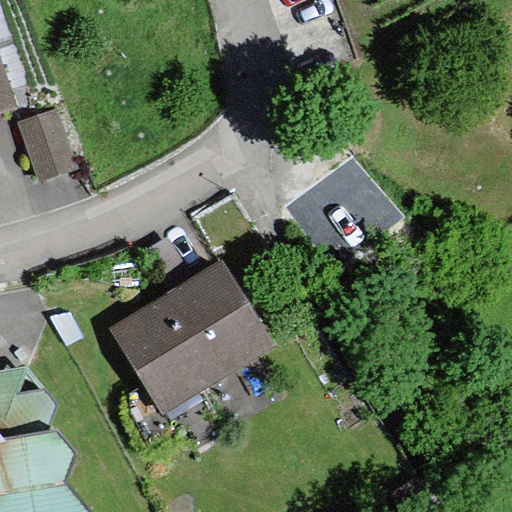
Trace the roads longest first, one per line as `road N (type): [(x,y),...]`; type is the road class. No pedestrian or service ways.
road 1 (residential): [(0,254),(89,224),(228,160)]
road 2 (residential): [(238,0),(252,48),(228,160)]
